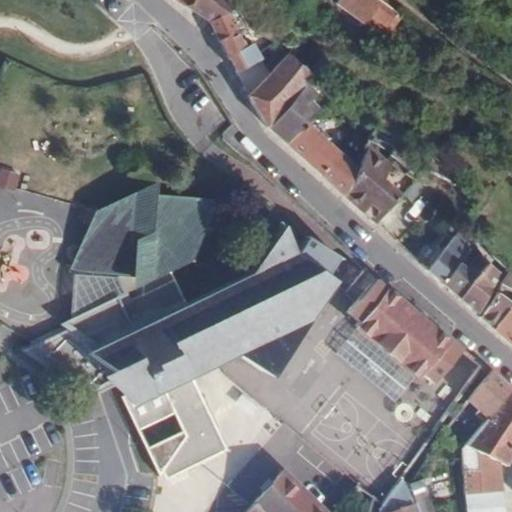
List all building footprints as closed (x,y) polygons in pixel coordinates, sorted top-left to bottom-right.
[(174,0),(205,19),(217,0),(174,0)] [(375,0),(352,0),(369,14),(368,16),(381,27),(392,14),(375,0)] [(224,48),(236,72),(261,61),(254,46),(249,49),(243,36),(257,30),(236,10),(211,22),(224,48)] [(252,106),(263,129),(311,76),(288,54),(247,96),(252,106)] [(240,82),(243,89),(265,69),(261,61),(236,72),(240,82)] [(287,144),(310,122),(333,98),(311,76),(263,129),(272,137),(282,147),(287,144)] [(287,144),(343,194),(357,168),(333,146),(310,122),(287,144)] [(366,130),(363,133),(370,140),(373,134),(369,130),(366,130)] [(369,144),(357,168),(343,194),(356,207),(372,222),(399,196),(381,180),(393,167),(369,144)] [(425,157),(418,164),(432,177),(439,171),(425,157)] [(206,457),(222,450),(193,384),(221,370),(240,361),(277,383),(342,288),(297,255),(283,224),(249,269),(186,298),(174,274),(189,266),(218,203),(159,197),(158,185),(96,216),(73,276),(116,274),(112,303),(21,347),(74,388),(103,375),(115,369),(164,476),(206,457)] [(435,277),(442,284),(465,255),(468,252),(451,238),(426,269),(435,277)] [(452,293),(460,300),(483,270),(465,255),(442,284),(452,293)] [(470,308),(478,315),(493,279),(485,267),(483,270),(460,300),(470,308)] [(497,284),(504,289),(511,293),(511,281),(503,275),(497,284)] [(411,386),(449,343),(375,280),(355,302),(367,312),(349,332),(411,386)] [(510,345),(511,346),(511,293),(504,289),(502,293),(511,300),(511,301),(509,305),(493,293),(482,319),(489,325),(510,345)] [(488,414),(508,389),(489,371),(481,379),(461,406),(467,410),(474,403),(488,414)] [(488,414),(463,444),(503,465),(511,444),(511,393),(508,389),(488,414)] [(455,414),(445,429),(456,437),(467,423),(455,414)] [(476,464),(460,465),(464,511),(500,511),(500,505),(501,475),(476,476),(476,464)] [(262,511),(321,511),(278,471),(251,501),(262,511)] [(415,511),(406,483),(399,478),(378,506),(374,511),(415,511)] [(430,511),(420,479),(406,483),(415,511),(430,511)] [(262,511),(251,501),(240,511),(262,511)]
